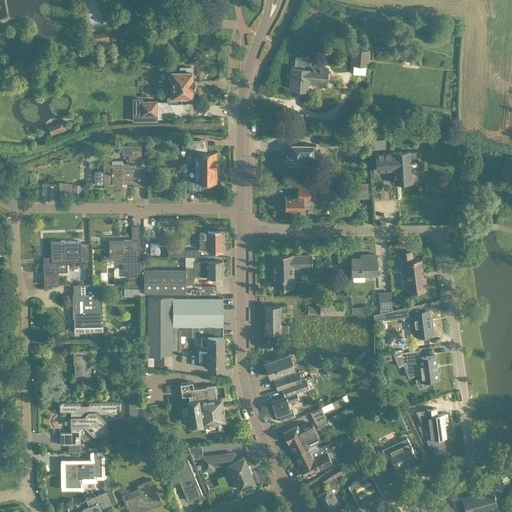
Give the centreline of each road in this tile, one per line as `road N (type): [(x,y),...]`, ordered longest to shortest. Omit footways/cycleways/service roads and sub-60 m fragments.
road 1 (residential): [(241,232),(439,230),(473,465)]
road 2 (residential): [(28,491),(24,297),(13,207)]
road 3 (tertiary): [(288,482),(257,419),(244,365),(241,232)]
road 4 (residential): [(13,207),(241,205)]
road 5 (tertiary): [(241,205),(244,79),(268,21)]
